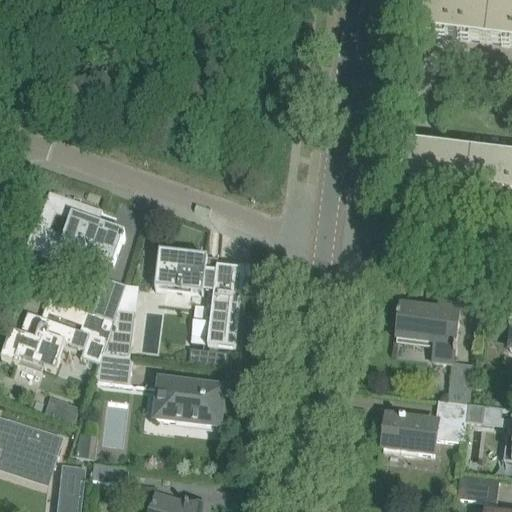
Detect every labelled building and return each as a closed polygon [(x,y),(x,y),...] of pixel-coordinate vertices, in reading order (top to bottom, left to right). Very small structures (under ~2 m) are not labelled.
[(484,45),(489,7),(435,0),(422,0),(418,37),(484,45)] [(511,48),(511,9),(489,7),(484,45),(511,48)] [(400,189),(467,197),(471,159),(404,150),(400,189)] [(467,197),(511,202),(511,163),(471,159),(467,197)] [(98,226),(101,215),(50,197),(38,230),(34,228),(26,251),(56,262),(60,250),(79,257),(81,253),(115,265),(122,245),(124,246),(126,241),(124,240),(125,236),(98,226)] [(160,257),(156,290),(204,296),(204,298),(208,298),(207,313),(196,311),(192,347),(208,349),(208,351),(216,352),(236,355),(240,320),(243,297),(246,276),(217,272),(217,277),(206,276),(208,263),(160,257)] [(104,282),(92,318),(114,325),(118,315),(126,289),(104,282)] [(439,315),(401,310),(400,318),(398,318),(397,322),(399,323),(396,344),(435,349),(432,366),(453,368),(454,368),(455,358),(457,358),(457,352),(456,351),(461,311),(440,309),(439,315)] [(114,325),(102,360),(130,363),(135,317),(118,315),(114,325)] [(11,335),(2,363),(18,369),(20,363),(44,372),(55,376),(66,347),(83,353),(80,362),(99,369),(102,360),(114,325),(92,318),(92,319),(85,337),(42,322),(28,316),(20,338),(11,335)] [(191,352),(189,365),(228,370),(230,356),(191,352)] [(99,369),(94,385),(130,389),(133,363),(130,363),(102,360),(99,369)] [(453,368),(448,406),(448,408),(468,410),(473,371),(454,369),(454,368),(453,368)] [(161,386),(156,424),(220,432),(224,394),(161,386)] [(387,421),(383,453),(434,460),(436,444),(464,447),(468,410),(448,408),(448,406),(438,405),(436,427),(387,421)] [(65,406),(60,422),(76,428),(81,412),(65,406)] [(485,411),(483,428),(507,431),(503,465),(511,466),(511,414),(506,414),(485,411)] [(0,457),(1,458),(0,460),(0,468),(49,485),(62,443),(0,422),(0,457)] [(94,470),(92,485),(127,490),(129,474),(94,470)] [(461,481),(458,504),(498,509),(500,486),(461,481)] [(156,501),(152,511),(195,511),(189,511),(189,508),(186,507),(186,510),(156,501)]
